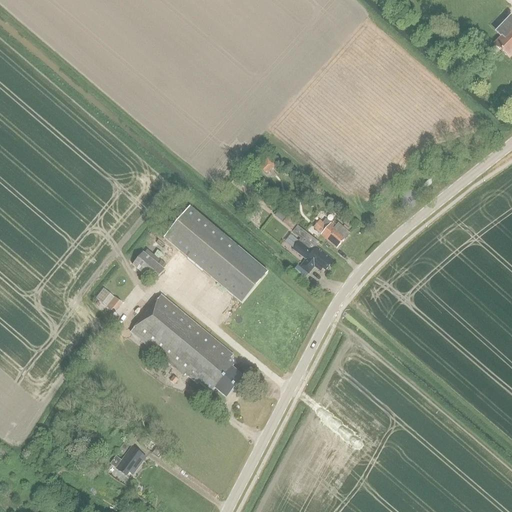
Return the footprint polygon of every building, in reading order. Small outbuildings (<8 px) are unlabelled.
[(511,0),(509,0),(511,2),(511,18),(510,16),(494,34),(499,39),(493,45),(509,60),(511,56),(511,0)] [(267,157),(258,167),(267,175),(276,165),(267,157)] [(243,306),(250,298),(269,275),(190,209),(165,240),(243,306)] [(287,219),(283,224),(292,231),(296,225),(287,219)] [(336,250),(350,234),(338,224),(336,227),(330,223),(327,227),(319,220),(312,228),(320,235),(320,236),(336,250)] [(300,241),(313,251),(315,248),(316,247),(319,243),(297,227),(292,233),(301,240),(300,241)] [(300,241),(299,240),(293,248),(306,259),(300,266),(308,273),(314,265),(321,271),(322,270),(326,273),(334,262),(315,248),(313,251),(300,241)] [(154,284),(165,272),(142,253),(132,265),(154,284)] [(96,299),(107,308),(114,298),(104,290),(96,299)] [(225,397),(241,378),(231,370),(233,367),(230,360),(233,355),(161,297),(131,334),(183,377),(185,375),(199,386),(200,384),(212,393),(216,389),(225,397)] [(114,298),(107,308),(114,314),(122,305),(114,298)] [(123,456),(129,447),(124,444),(119,453),(123,456)] [(157,448),(152,454),(157,458),(162,452),(157,448)] [(145,460),(131,449),(121,461),(116,457),(110,465),(126,477),(129,474),(132,476),(145,460)] [(9,460),(0,451),(0,458),(6,463),(9,460)]
